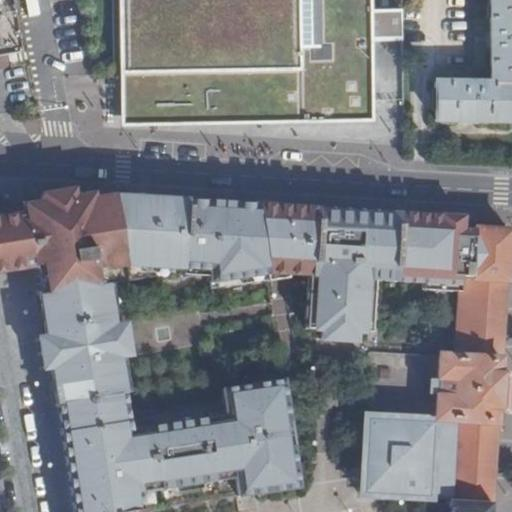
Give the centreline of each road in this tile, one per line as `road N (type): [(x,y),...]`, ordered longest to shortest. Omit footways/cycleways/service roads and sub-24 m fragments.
road 1 (tertiary): [(511,193),(0,160)]
road 2 (residential): [(0,323),(29,511)]
